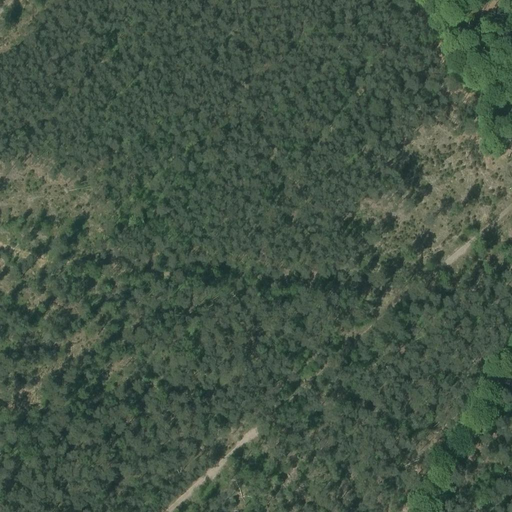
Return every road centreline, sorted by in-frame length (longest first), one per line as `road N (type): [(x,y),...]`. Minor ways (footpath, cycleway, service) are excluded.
road 1 (track): [(166,511),(511,206)]
road 2 (track): [(511,111),(465,0)]
